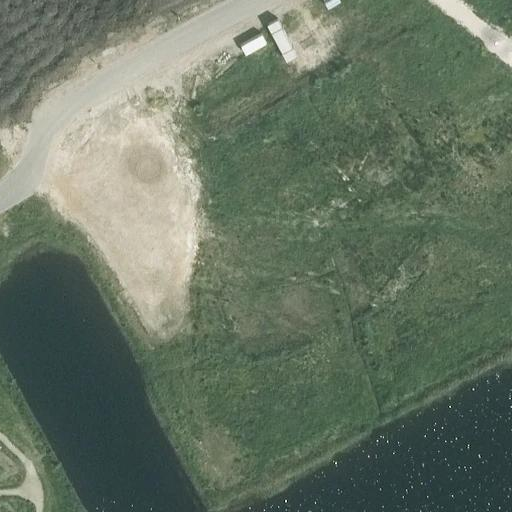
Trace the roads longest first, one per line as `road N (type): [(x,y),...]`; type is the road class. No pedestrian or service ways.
road 1 (tertiary): [(68,100),(252,0)]
road 2 (tertiary): [(0,202),(26,179),(44,123),(68,100)]
